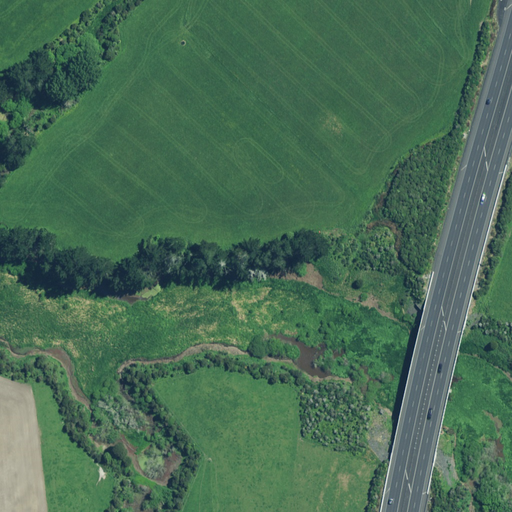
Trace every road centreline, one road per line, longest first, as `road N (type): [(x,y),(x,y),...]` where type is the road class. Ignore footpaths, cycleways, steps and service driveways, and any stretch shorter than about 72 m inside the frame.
road 1 (motorway): [(390,511),(432,316),(511,30)]
road 2 (motorway): [(511,108),(414,511)]
